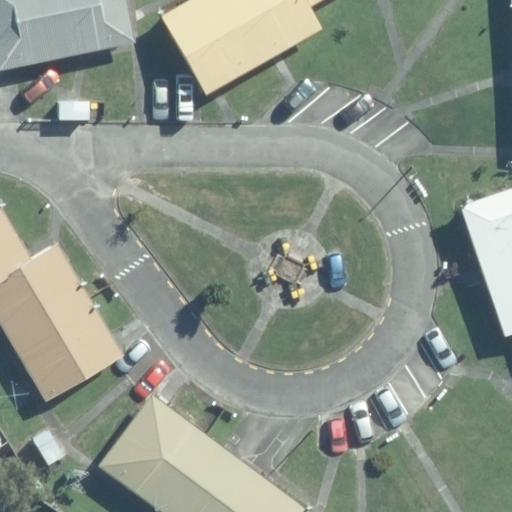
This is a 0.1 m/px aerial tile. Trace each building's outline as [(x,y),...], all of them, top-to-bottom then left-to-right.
[(123,0),(0,0),(0,68),(132,40),(123,0)] [(323,0),(190,0),(161,16),(207,96),(324,29),(311,7),(323,0)] [(511,190),(461,207),(504,338),(511,335),(511,190)] [(1,206),(0,206),(0,317),(47,399),(120,357),(56,247),(33,261),(1,206)] [(309,511),(153,397),(102,466),(165,511),(309,511)]
